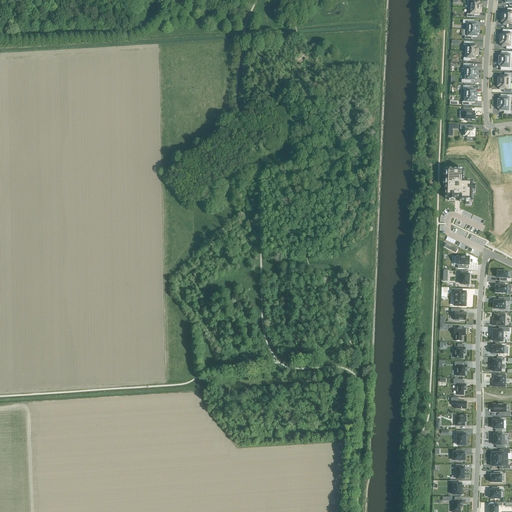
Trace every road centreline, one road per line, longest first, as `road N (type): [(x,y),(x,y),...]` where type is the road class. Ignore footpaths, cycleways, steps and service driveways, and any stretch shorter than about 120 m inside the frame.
road 1 (unknown): [(385,0),(366,373),(350,385),(344,511)]
road 2 (residential): [(487,252),(477,329),(474,511)]
road 3 (residential): [(491,126),(491,0)]
